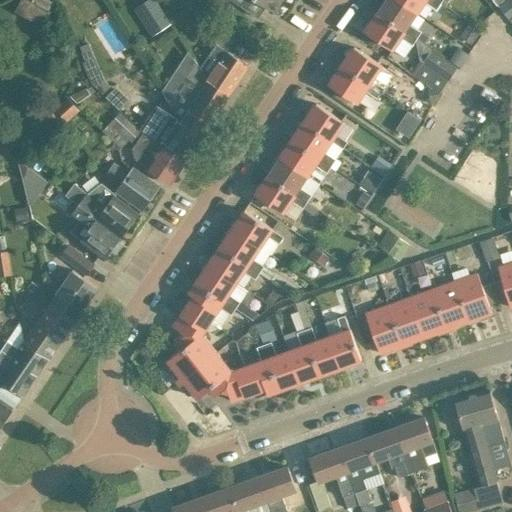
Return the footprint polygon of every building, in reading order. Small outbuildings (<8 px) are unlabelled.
[(50,9),(33,0),(20,0),(15,9),(42,24),(50,9)] [(156,0),(147,0),(134,9),(152,36),(172,23),(156,0)] [(211,0),(203,0),(198,4),(208,17),(218,10),(211,0)] [(242,0),(258,0),(275,11),(282,0),(233,0),(240,5),(242,0)] [(399,0),(385,0),(378,12),(417,38),(423,30),(411,22),(418,12),(399,0)] [(438,0),(399,0),(418,12),(426,1),(437,9),(442,2),(438,0)] [(511,0),(494,0),(500,7),(509,18),(511,15),(511,0)] [(414,43),(417,38),(378,12),(366,30),(382,41),(393,48),(405,56),(414,43)] [(470,23),(461,35),(471,42),(479,30),(470,23)] [(80,46),(86,60),(95,56),(89,42),(80,46)] [(208,77),(206,79),(229,94),(249,64),(233,53),(217,42),(204,61),(200,66),(208,77)] [(355,46),(343,64),(383,89),(386,84),(374,77),(383,64),(372,57),(355,46)] [(458,46),(449,59),(460,66),(469,53),(458,46)] [(431,49),(423,61),(414,74),(441,92),(457,67),(431,49)] [(182,77),(188,81),(176,97),(169,102),(175,112),(182,116),(180,120),(186,123),(203,134),(205,131),(229,94),(206,79),(208,77),(200,66),(195,58),(182,77)] [(105,79),(98,64),(86,69),(93,85),(105,79)] [(383,89),(343,64),(332,83),(349,93),(358,100),(366,89),(378,97),(383,89)] [(116,83),(105,95),(138,124),(149,112),(116,83)] [(87,87),(71,94),(78,101),(95,90),(93,85),(88,88),(87,87)] [(439,93),(429,86),(424,92),(426,99),(432,104),(439,93)] [(25,108),(31,110),(36,107),(39,100),(37,95),(31,92),(25,95),(22,102),(25,108)] [(57,108),(67,119),(79,108),(69,97),(57,108)] [(344,121),(333,114),(317,103),(305,121),(332,139),(332,140),(343,148),(349,139),(337,132),(344,121)] [(50,104),(13,121),(15,131),(32,123),(39,139),(61,128),(50,104)] [(397,127),(410,135),(420,117),(407,109),(397,127)] [(136,125),(120,110),(102,129),(122,148),(129,140),(131,141),(141,130),(136,125)] [(159,127),(153,137),(147,133),(152,137),(186,159),(203,134),(186,123),(180,120),(178,119),(168,134),(159,127)] [(305,121),(292,139),(332,165),(336,158),(325,150),(332,140),(332,139),(305,121)] [(152,137),(147,133),(143,130),(133,146),(135,156),(149,166),(148,168),(154,172),(171,183),(186,159),(152,137)] [(328,170),(332,165),(292,139),(280,157),(308,175),(316,163),(328,170)] [(371,166),(385,176),(393,164),(379,154),(371,166)] [(268,175),(308,201),(313,193),(301,185),(308,175),(280,157),(268,175)] [(159,185),(143,174),(133,167),(129,173),(114,163),(106,174),(120,184),(117,189),(127,196),(143,207),(159,185)] [(34,200),(47,177),(29,167),(16,190),(34,200)] [(360,183),(373,192),(383,178),(369,169),(360,183)] [(292,199),(300,204),(288,223),(314,241),(318,236),(306,228),(319,209),(308,201),(268,175),(256,193),(284,211),(292,199)] [(87,192),(79,202),(122,236),(139,214),(123,202),(114,196),(117,193),(101,182),(88,192),(87,192)] [(356,202),(364,207),(371,195),(364,190),(356,202)] [(81,240),(90,245),(106,257),(122,236),(79,202),(70,214),(78,221),(71,230),(82,239),(81,240)] [(16,209),(19,221),(29,219),(26,207),(16,209)] [(273,228),(262,220),(245,209),(233,227),(261,246),(268,235),(280,243),(284,236),(273,228)] [(221,245),(260,271),(270,278),(274,271),(253,257),(261,246),(233,227),(221,245)] [(410,243),(389,229),(379,245),(399,259),(410,243)] [(480,241),(487,261),(500,257),(493,236),(480,241)] [(62,253),(87,273),(94,263),(64,240),(59,246),(60,250),(62,252),(62,253)] [(483,252),(479,240),(472,243),(476,255),(483,252)] [(256,278),(260,271),(221,245),(209,262),(237,281),(244,270),(256,278)] [(316,246),(310,254),(325,265),(331,256),(316,246)] [(0,251),(0,275),(12,273),(7,250),(0,251)] [(443,254),(432,259),(434,266),(446,262),(443,254)] [(424,271),(420,260),(412,263),(416,274),(424,271)] [(197,280),(237,307),(249,315),(253,308),(241,300),(248,289),(236,282),(237,281),(209,262),(197,280)] [(511,306),(511,262),(499,266),(505,287),(511,306)] [(74,270),(49,305),(74,322),(98,286),(74,270)] [(478,272),(456,280),(470,320),(492,312),(478,272)] [(222,328),(231,313),(232,313),(237,307),(197,280),(186,298),(213,317),(211,321),(222,328)] [(448,328),(470,320),(456,280),(433,288),(448,328)] [(377,288),(375,281),(367,283),(370,291),(377,288)] [(425,336),(448,328),(433,288),(411,296),(425,336)] [(274,289),(266,299),(271,303),(279,293),(274,289)] [(403,344),(425,336),(411,296),(389,304),(403,344)] [(175,342),(180,349),(205,335),(206,328),(211,321),(213,317),(186,298),(182,303),(187,306),(174,325),(182,330),(182,336),(175,342)] [(322,374),(341,366),(330,335),(317,339),(303,299),(296,301),(299,310),(322,374)] [(366,312),(374,333),(381,352),(403,344),(389,304),(366,312)] [(50,357),(74,322),(49,305),(25,340),(50,357)] [(322,374),(299,310),(296,311),(291,313),(303,344),(290,349),(302,381),(322,374)] [(342,330),(330,335),(341,366),(362,359),(355,340),(351,327),(350,327),(346,314),(337,317),(342,330)] [(270,319),(260,323),(257,324),(264,343),(277,338),(270,319)] [(218,351),(205,335),(180,349),(169,358),(173,364),(169,367),(179,381),(218,351)] [(282,388),(302,381),(290,349),(285,336),(284,336),(289,349),(278,353),(273,340),(266,343),(282,388)] [(25,340),(20,347),(9,339),(0,352),(0,362),(6,367),(0,375),(0,378),(24,395),(50,357),(25,340)] [(262,395),(282,388),(266,343),(258,345),(263,359),(251,364),(262,395)] [(199,397),(210,388),(229,366),(218,351),(179,381),(190,395),(194,391),(199,397)] [(229,366),(210,388),(216,395),(223,389),(229,391),(232,400),(254,392),(256,397),(262,395),(251,364),(236,369),(229,366)] [(456,398),(481,484),(474,486),(481,508),(504,501),(498,479),(488,445),(505,440),(490,388),(456,398)] [(2,427),(3,426),(13,410),(12,409),(0,401),(0,417),(2,427)] [(425,416),(396,427),(404,449),(412,473),(429,467),(425,456),(438,452),(433,439),(425,416)] [(376,460),(388,455),(393,469),(396,467),(400,477),(412,473),(404,449),(396,427),(368,437),(376,460)] [(368,437),(339,447),(348,470),(360,503),(372,499),(364,478),(380,472),(376,460),(368,437)] [(348,508),(360,503),(348,470),(339,447),(311,457),(319,480),(322,479),(336,474),(348,508)] [(259,476),(272,511),(287,511),(281,493),(296,488),(288,466),(259,476)] [(272,511),(259,476),(231,486),(240,511),(272,511)] [(240,511),(231,486),(203,497),(208,511),(240,511)] [(389,494),(374,498),(377,509),(392,505),(389,494)] [(208,511),(203,497),(174,507),(175,511),(208,511)] [(452,511),(447,499),(426,507),(424,508),(425,511),(452,511)]
